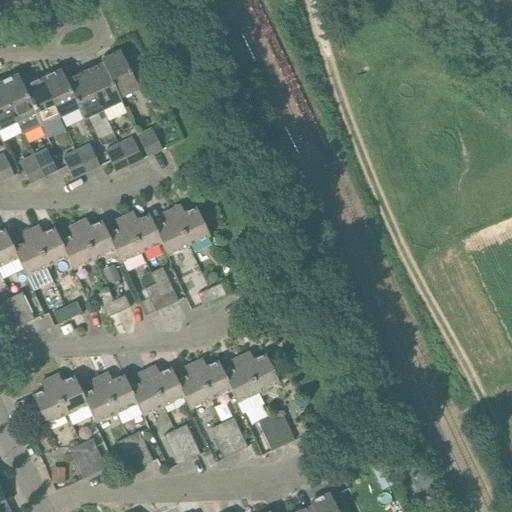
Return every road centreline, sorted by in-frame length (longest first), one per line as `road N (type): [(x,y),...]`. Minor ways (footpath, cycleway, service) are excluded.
road 1 (track): [(308,0),(368,174),(511,470)]
road 2 (residential): [(74,511),(110,494),(259,481),(305,468)]
road 3 (residential): [(0,352),(193,340),(231,320)]
road 4 (residential): [(0,199),(110,199),(179,188)]
